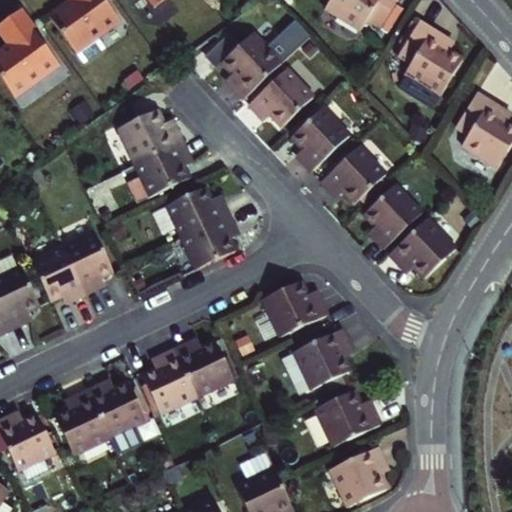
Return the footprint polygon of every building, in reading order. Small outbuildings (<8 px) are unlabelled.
[(72,1),(71,0),(67,0),(68,1),(48,15),(50,18),(72,1)] [(98,36),(120,20),(105,0),(71,0),(72,1),(50,18),(85,65),(107,49),(98,36)] [(395,0),(330,0),(324,11),(344,23),(337,33),(352,42),(359,32),(366,21),(378,28),(395,0)] [(271,1),(265,7),(274,18),(281,11),(271,1)] [(38,28),(23,8),(21,11),(35,31),(38,28)] [(0,75),(15,96),(59,64),(35,31),(21,11),(0,25),(0,28),(12,45),(0,53),(0,75)] [(444,39),(419,22),(417,26),(407,41),(404,38),(400,43),(405,46),(397,57),(410,66),(404,75),(405,76),(397,89),(427,107),(433,105),(438,96),(461,59),(449,51),(451,47),(442,42),(444,39)] [(413,23),(404,38),(407,41),(417,26),(413,23)] [(0,53),(12,45),(0,28),(0,34),(7,45),(0,49),(0,53)] [(241,100),(280,63),(252,33),(219,64),(230,75),(227,79),(233,86),(230,89),(241,100)] [(453,44),(444,39),(442,42),(451,47),(453,44)] [(286,69),(246,106),(257,117),(260,114),(264,119),(268,116),(278,127),(311,96),(286,69)] [(233,86),(227,79),(223,81),(230,89),(233,86)] [(16,100),(22,109),(49,89),(43,80),(16,100)] [(499,113),(501,110),(477,93),(455,129),(468,136),(462,146),(495,167),(511,140),(511,125),(506,122),(508,119),(499,113)] [(301,159),(298,162),(308,172),(347,136),(321,107),(288,138),(300,150),(296,153),(301,159)] [(510,115),(501,110),(499,113),(508,119),(510,115)] [(136,167),(183,144),(177,131),(173,133),(169,124),(164,126),(158,113),(119,131),(136,167)] [(183,144),(136,167),(141,178),(151,198),(190,180),(184,168),(189,166),(186,160),(189,158),(183,144)] [(410,160),(417,154),(411,147),(404,153),(410,160)] [(383,175),(358,148),(319,184),(329,194),(331,192),(336,197),(340,194),(351,205),(383,175)] [(301,159),(296,153),(293,157),(298,162),(301,159)] [(151,198),(141,178),(128,184),(138,204),(151,198)] [(420,214),(394,186),(362,217),(372,227),(368,231),(373,237),(370,239),(381,250),(420,214)] [(210,202),(205,192),(167,210),(154,216),(164,236),(177,230),(181,240),(229,218),(222,203),(218,206),(215,200),(210,202)] [(235,232),(229,218),(181,240),(196,272),(234,254),(229,243),(234,241),(231,233),(235,232)] [(453,249),(425,220),(386,256),(397,267),(399,265),(406,272),(410,269),(420,280),(453,249)] [(239,238),(235,232),(231,233),(234,241),(239,238)] [(94,235),(62,249),(85,298),(98,291),(96,287),(102,284),(100,280),(112,274),(94,235)] [(85,298),(62,249),(31,264),(49,304),(62,298),(63,302),(69,299),(71,304),(85,298)] [(0,262),(0,307),(11,332),(25,325),(23,321),(29,318),(27,314),(38,309),(14,256),(0,262)] [(404,275),(406,272),(399,265),(397,267),(404,275)] [(330,314),(323,300),(319,301),(315,293),(310,295),(303,281),(265,299),(283,336),(330,314)] [(319,291),(315,293),(319,301),(323,300),(319,291)] [(0,307),(0,337),(11,332),(0,307)] [(334,333),(286,356),(287,357),(302,391),(303,392),(342,374),(336,360),(340,358),(335,348),(340,346),(334,333)] [(196,340),(187,344),(189,349),(198,344),(196,340)] [(200,349),(198,344),(189,349),(187,344),(174,351),(196,398),(232,381),(214,342),(200,349)] [(344,356),(340,346),(335,348),(340,358),(344,356)] [(196,398),(174,351),(160,357),(162,362),(153,366),(155,370),(141,377),(145,386),(151,399),(148,401),(154,413),(157,412),(159,416),(196,398)] [(151,362),(153,366),(162,362),(160,357),(151,362)] [(302,391),(287,357),(277,362),(293,396),(302,391)] [(248,363),(237,368),(244,384),(256,379),(248,363)] [(109,382),(99,387),(101,391),(110,386),(109,382)] [(99,387),(85,393),(108,440),(145,422),(142,416),(146,415),(134,389),(130,391),(127,384),(112,391),(110,386),(101,391),(99,387)] [(151,399),(145,386),(142,388),(148,401),(151,399)] [(108,440),(85,393),(73,399),(75,403),(65,408),(67,412),(54,418),(72,457),(108,440)] [(352,393),(313,411),(331,447),(377,426),(371,412),(367,413),(363,404),(359,406),(352,393)] [(63,403),(65,408),(75,403),(73,399),(63,403)] [(9,418),(0,421),(0,450),(6,447),(18,471),(20,470),(25,481),(47,471),(42,460),(55,454),(36,415),(22,421),(20,417),(11,421),(9,418)] [(275,426),(262,427),(262,446),(276,446),(275,426)] [(371,479),(376,476),(371,466),(375,464),(369,451),(320,474),(337,510),(378,491),(371,479)] [(291,511),(278,483),(263,453),(239,464),(246,479),(235,485),(247,511),(291,511)] [(380,474),(375,464),(371,466),(376,476),(380,474)] [(0,511),(12,511),(13,511),(0,503),(8,492),(0,486),(0,511)] [(220,511),(213,495),(177,511),(220,511)]
